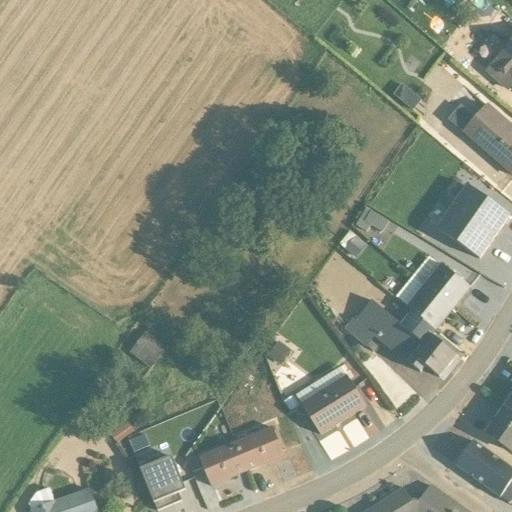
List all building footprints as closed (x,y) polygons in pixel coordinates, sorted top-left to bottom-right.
[(511,44),(485,75),(507,95),(511,89),(511,44)] [(421,104),(401,88),(393,98),(412,114),(421,104)] [(460,109),(448,122),(511,178),(511,130),(487,108),(475,121),(460,109)] [(452,211),(494,241),(510,220),(467,190),(452,211)] [(365,211),(355,229),(366,236),(370,230),(382,236),(389,225),(365,211)] [(494,241),(452,211),(437,233),(479,263),(494,241)] [(356,240),(349,234),(339,248),(356,261),(365,249),(355,241),(356,240)] [(429,260),(412,280),(453,312),(470,292),(441,268),(440,269),(429,260)] [(435,334),(453,312),(412,280),(394,302),(435,334)] [(353,321),(344,333),(365,350),(374,340),(420,376),(425,370),(439,381),(456,360),(431,339),(435,334),(411,315),(400,328),(372,304),(356,324),(353,321)] [(145,333),(133,350),(154,364),(166,347),(145,333)] [(278,346),(267,360),(280,369),(290,355),(278,346)] [(340,371),(296,399),(320,439),(366,411),(346,379),(345,379),(340,371)] [(511,416),(504,411),(486,437),(511,455),(511,416)] [(127,426),(110,438),(116,446),(134,434),(127,426)] [(235,446),(247,476),(284,460),(272,430),(235,446)] [(511,473),(473,445),(456,469),(500,501),(510,488),(511,489),(511,473)] [(199,461),(211,490),(247,476),(235,446),(199,461)] [(185,492),(173,461),(141,473),(156,511),(164,511),(181,505),(182,504),(178,495),(185,492)] [(371,511),(461,511),(430,490),(421,498),(411,498),(403,492),(371,511)] [(96,511),(90,492),(54,505),(49,492),(37,497),(29,507),(30,511),(96,511)]
